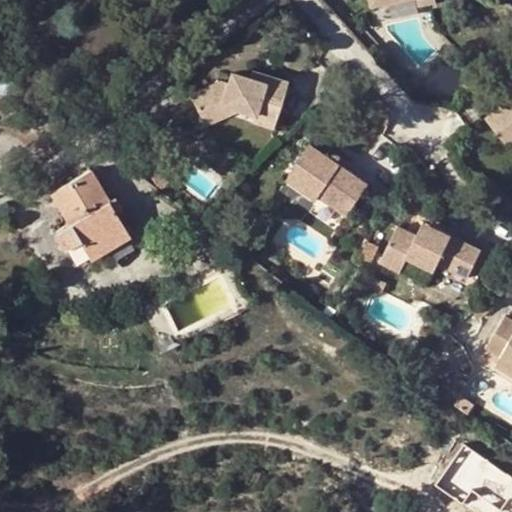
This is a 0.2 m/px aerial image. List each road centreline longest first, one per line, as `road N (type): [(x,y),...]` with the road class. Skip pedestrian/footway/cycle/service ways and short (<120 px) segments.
road 1 (residential): [(100,140),(280,0)]
road 2 (residential): [(443,162),(309,0)]
